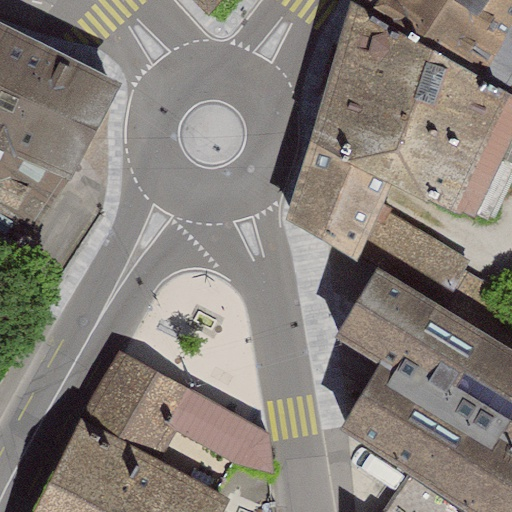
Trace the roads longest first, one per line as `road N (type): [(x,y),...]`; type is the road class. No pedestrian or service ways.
road 1 (residential): [(305,511),(272,295),(233,197)]
road 2 (primary): [(0,501),(97,319)]
road 3 (primary): [(97,319),(233,197)]
road 4 (primary): [(150,150),(97,319)]
road 5 (primary): [(276,134),(305,0)]
